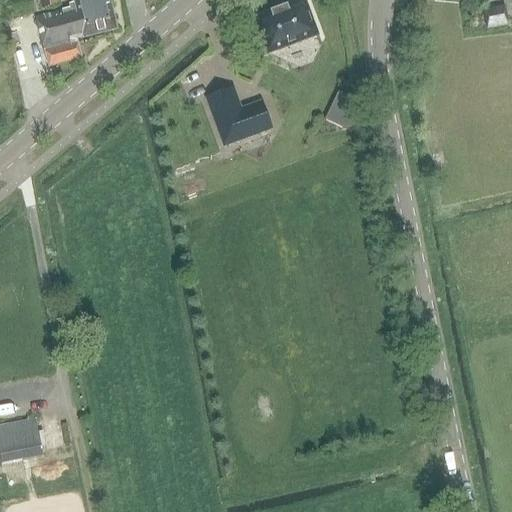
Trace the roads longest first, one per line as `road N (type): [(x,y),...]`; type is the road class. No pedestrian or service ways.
road 1 (tertiary): [(458,511),(377,61),(380,0)]
road 2 (tertiary): [(0,164),(185,0)]
